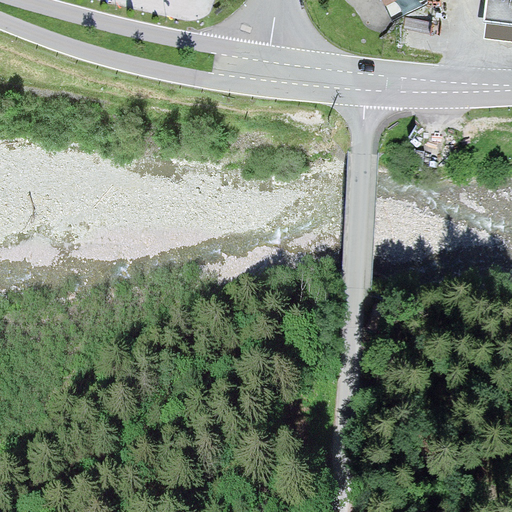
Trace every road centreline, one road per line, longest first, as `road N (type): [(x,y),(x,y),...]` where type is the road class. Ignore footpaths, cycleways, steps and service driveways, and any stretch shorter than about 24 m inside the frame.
road 1 (unclassified): [(364,82),(337,511)]
road 2 (tertiary): [(0,6),(129,45),(266,70)]
road 3 (tertiary): [(364,82),(511,86)]
